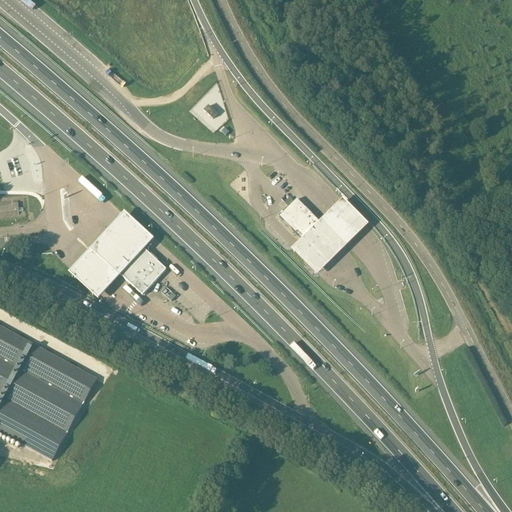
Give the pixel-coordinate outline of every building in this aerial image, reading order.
[(212,120),(217,115),(209,107),(204,112),(212,120)] [(312,205),(316,200),(292,178),(287,183),(312,205)] [(319,224),(296,200),(294,203),(279,218),(291,230),(294,227),(306,239),(321,225),(319,224)] [(321,222),(291,252),(316,277),(345,249),(346,248),(367,227),(342,202),(321,222)] [(0,207),(1,214),(17,211),(16,207),(14,207),(14,203),(0,205),(0,207)] [(121,215),(65,275),(95,303),(120,276),(144,251),(151,242),(121,215)] [(120,276),(144,298),(167,273),(144,251),(120,276)] [(0,439),(13,447),(13,448),(40,462),(43,456),(52,461),(97,379),(76,368),(77,365),(70,362),(69,364),(52,355),(53,352),(46,349),(45,351),(26,341),(28,338),(19,334),(18,337),(0,326),(0,325),(1,324),(0,323),(0,439)] [(427,441),(433,435),(416,420),(411,426),(427,441)]
